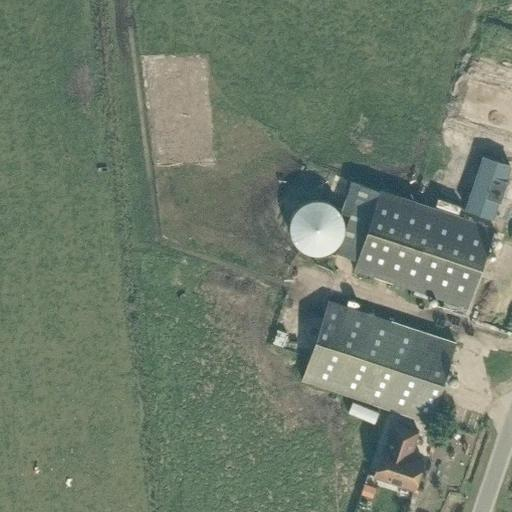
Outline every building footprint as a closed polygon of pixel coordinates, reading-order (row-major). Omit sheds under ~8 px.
[(349,216),(336,253),(356,260),(367,230),(380,191),(351,181),(348,189),(340,213),(349,216)] [(356,260),(353,270),(467,308),(494,228),(380,190),(380,191),(367,230),(356,260)] [(328,301),(302,380),(429,422),(455,344),(328,301)] [(381,447),(372,476),(412,489),(421,460),(402,454),(404,447),(410,449),(416,430),(391,422),(383,447),(381,447)] [(364,484),(361,493),(371,497),(374,487),(364,484)]
